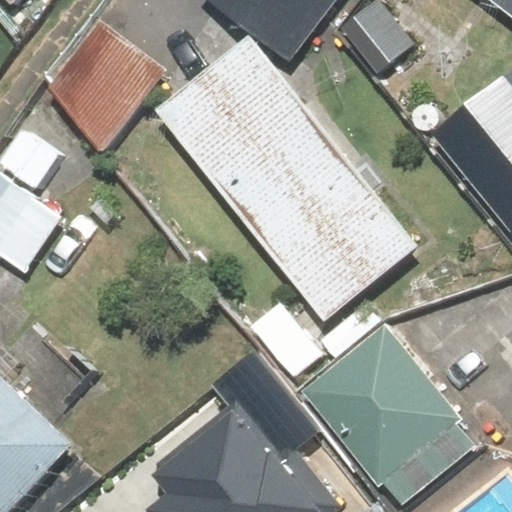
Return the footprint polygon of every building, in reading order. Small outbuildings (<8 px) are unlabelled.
[(13,0),(24,11),(35,0),(13,0)] [(222,0),(220,4),(310,68),(358,0),(222,0)] [(511,0),(497,0),(511,11),(511,0)] [(395,12),(362,41),(391,73),(423,45),(395,12)] [(111,18),(61,84),(121,151),(174,76),(111,18)] [(255,39),(169,114),(348,322),(434,248),(255,39)] [(511,73),(444,128),(511,210),(511,73)] [(73,157),(35,132),(13,167),(50,191),(73,157)] [(75,217),(8,173),(0,185),(0,265),(8,254),(38,273),(75,217)] [(0,310),(11,298),(0,288),(0,310)] [(349,368),(313,396),(403,511),(494,441),(389,303),(333,346),(349,368)] [(297,305),(264,330),(303,383),(336,358),(297,305)] [(0,364),(0,511),(24,511),(87,446),(0,364)] [(182,511),(333,511),(351,497),(264,396),(181,466),(199,487),(177,506),(182,511)]
